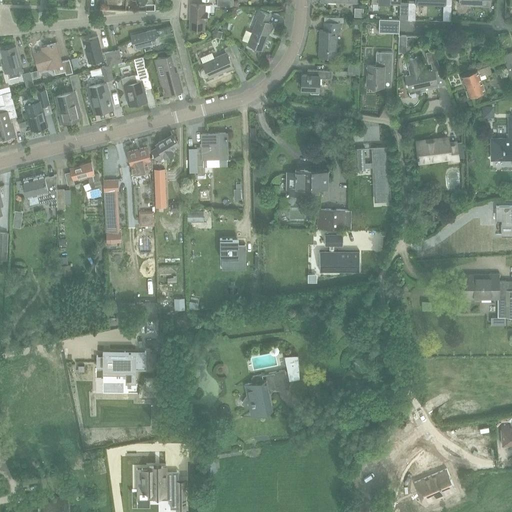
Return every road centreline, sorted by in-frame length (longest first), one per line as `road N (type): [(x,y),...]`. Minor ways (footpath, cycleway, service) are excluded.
road 1 (unclassified): [(511,462),(473,466),(440,453),(385,329),(386,265),(403,234),(398,124)]
road 2 (residential): [(0,163),(261,89)]
road 3 (residential): [(1,32),(159,14),(168,0)]
road 4 (unclassified): [(398,124),(284,105),(261,89)]
